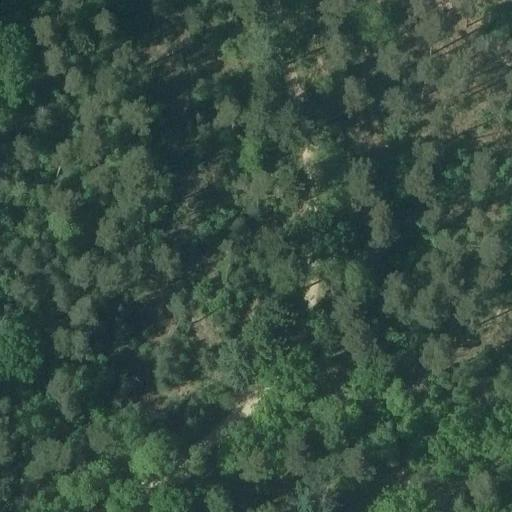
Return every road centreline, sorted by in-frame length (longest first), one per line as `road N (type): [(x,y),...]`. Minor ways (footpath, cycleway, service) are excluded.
road 1 (track): [(254,405),(294,348),(320,290),(318,209),(285,0)]
road 2 (track): [(129,511),(241,419)]
